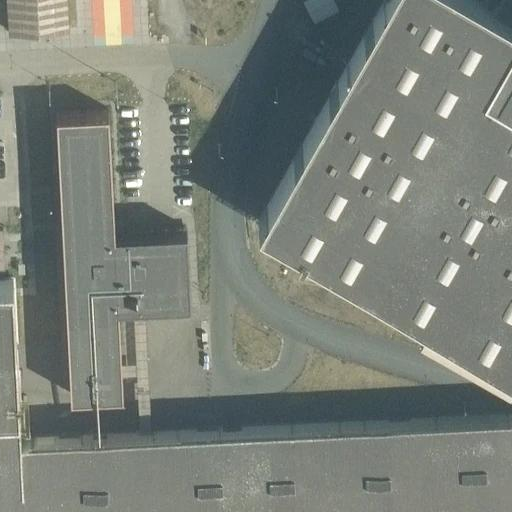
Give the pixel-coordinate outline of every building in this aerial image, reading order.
[(66,0),(6,0),(8,32),(68,29),(66,0)] [(312,122),(257,219),(276,230),(283,234),(384,291),(391,295),(498,356),(505,360),(511,363),(511,0),(381,0),(351,53),(343,67),(342,69),(316,115),(312,122)] [(305,0),(313,18),(338,6),(334,0),(305,0)] [(108,108),(55,111),(69,394),(122,391),(118,315),(118,305),(134,304),(140,303),(189,301),(185,227),(114,231),(108,108)] [(0,511),(511,511),(511,411),(482,413),(434,415),(410,416),(266,424),(241,425),(215,426),(200,427),(147,430),(141,430),(129,431),(128,431),(78,433),(52,434),(20,436),(15,342),(13,298),(13,297),(12,290),(12,277),(0,277),(0,511)]
